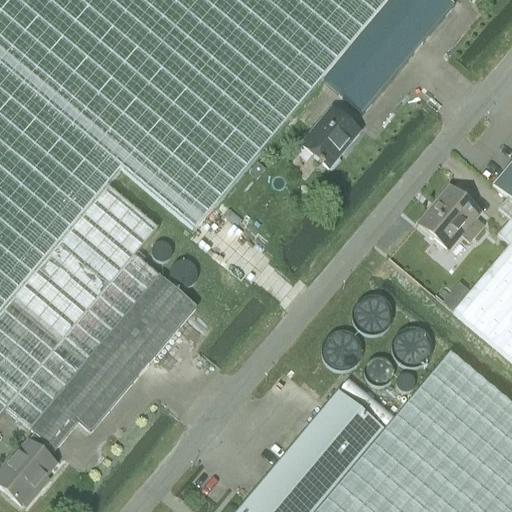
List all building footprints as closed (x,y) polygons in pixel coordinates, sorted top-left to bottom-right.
[(0,0),(0,314),(105,190),(120,172),(196,236),(322,86),(394,0),(0,0)] [(455,10),(442,0),(394,0),(322,86),(362,120),(455,10)] [(340,156),(358,136),(332,113),(300,151),(328,175),(343,158),(340,156)] [(511,167),(492,191),(506,203),(511,207),(511,167)] [(474,246),(489,229),(479,221),(484,215),(454,189),(422,226),(453,252),(464,238),(474,246)] [(105,190),(0,314),(0,418),(6,411),(29,432),(31,434),(159,282),(160,281),(134,259),(156,233),(105,190)] [(451,317),(511,368),(511,207),(506,203),(496,215),(508,226),(496,241),(508,251),(451,317)] [(28,451),(36,457),(44,448),(53,456),(77,428),(89,438),(195,313),(159,282),(31,434),(29,436),(36,441),(28,451)] [(511,511),(511,409),(449,356),(381,437),(383,439),(321,511),(511,511)] [(321,511),(383,439),(381,437),(336,400),(241,511),(321,511)] [(36,457),(28,451),(0,483),(0,497),(17,511),(20,511),(54,473),(36,457)]
